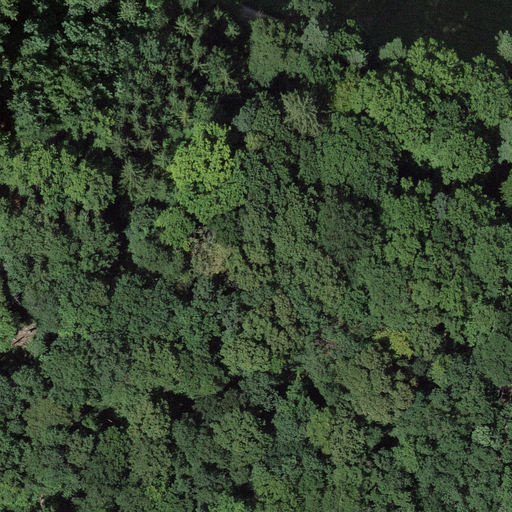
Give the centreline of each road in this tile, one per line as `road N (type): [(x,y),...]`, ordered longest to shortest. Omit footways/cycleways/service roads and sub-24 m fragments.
road 1 (track): [(0,283),(108,282),(124,272),(129,249),(113,217),(0,115)]
road 2 (track): [(208,0),(342,45),(511,78)]
